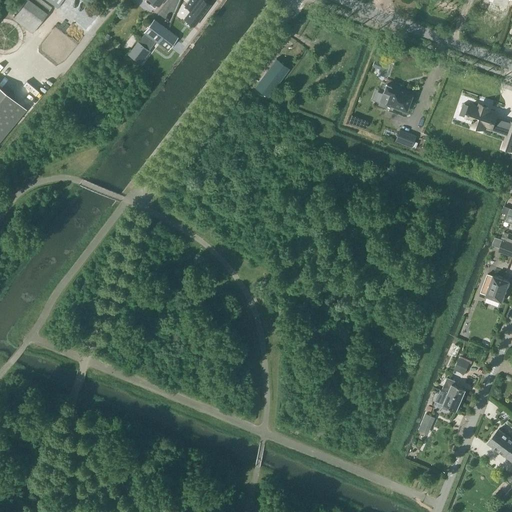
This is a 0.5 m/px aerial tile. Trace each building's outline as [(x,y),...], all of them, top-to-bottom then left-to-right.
[(7,0),(4,5),(13,13),(17,8),(8,0),(7,0)] [(26,0),(13,19),(32,33),(47,14),(28,0),(26,0)] [(45,0),(57,8),(62,0),(45,0)] [(145,0),(145,1),(154,8),(157,5),(158,6),(163,0),(145,0)] [(185,18),(184,18),(194,26),(194,25),(201,15),(209,5),(209,6),(209,5),(204,1),(204,0),(188,0),(186,3),(188,4),(186,6),(186,5),(185,6),(191,10),(185,18)] [(511,0),(491,0),(490,3),(492,3),(491,5),(498,7),(497,10),(504,12),(504,10),(506,10),(507,7),(511,9),(511,0)] [(71,19),(87,15),(85,11),(70,15),(71,19)] [(157,50),(169,59),(183,41),(153,19),(144,32),(161,45),(157,50)] [(149,50),(137,42),(127,55),(128,55),(140,64),(150,51),(149,50)] [(262,86),(258,83),(254,88),(267,97),(282,78),(289,68),(276,59),(273,63),(266,72),(270,75),(266,81),(262,86)] [(397,108),(405,111),(406,109),(411,94),(410,94),(409,92),(406,91),(405,92),(402,91),(397,89),(396,88),(394,87),(392,87),(386,85),(379,104),(391,109),(392,108),(396,109),(397,108)] [(0,138),(24,109),(0,89),(0,138)] [(472,119),(474,120),(473,124),(482,127),(483,125),(491,127),(496,113),(488,110),(489,108),(479,105),(479,107),(471,104),(467,116),(473,118),(472,119)] [(395,141),(411,147),(415,136),(399,130),(395,141)] [(501,212),(508,215),(511,216),(511,209),(504,206),(501,212)] [(511,243),(510,243),(503,240),(498,251),(511,256),(511,243)] [(486,295),(501,301),(509,281),(493,275),(493,276),(487,274),(480,292),(486,294),(486,295)] [(454,344),(449,355),(455,358),(460,347),(454,344)] [(454,369),(463,373),(468,362),(459,358),(454,369)] [(442,387),(441,391),(461,400),(465,390),(453,385),(455,381),(447,377),(443,386),(442,387)] [(461,400),(441,391),(440,393),(439,394),(446,397),(442,405),(456,411),(461,400)] [(419,431),(424,433),(431,416),(426,414),(419,431)] [(511,439),(499,429),(493,437),(511,450),(511,439)] [(511,450),(493,437),(488,443),(511,461),(511,450)] [(494,497),(498,501),(503,495),(500,491),(494,497)]
